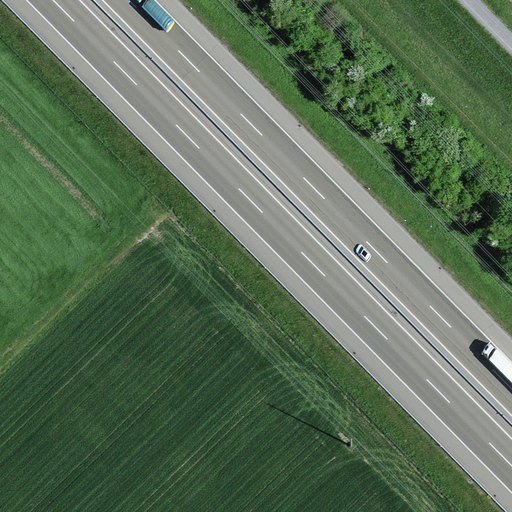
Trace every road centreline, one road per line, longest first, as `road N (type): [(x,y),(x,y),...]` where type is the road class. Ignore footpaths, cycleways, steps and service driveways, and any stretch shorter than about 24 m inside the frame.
road 1 (motorway): [(53,0),(511,466)]
road 2 (motorway): [(511,388),(129,0)]
road 3 (track): [(159,208),(0,363)]
